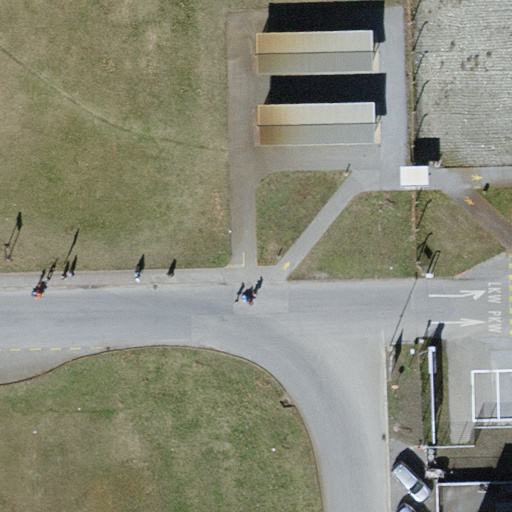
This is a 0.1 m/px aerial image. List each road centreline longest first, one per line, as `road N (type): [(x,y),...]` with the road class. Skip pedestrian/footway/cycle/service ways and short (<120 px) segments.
road 1 (unclassified): [(345,319),(0,321)]
road 2 (residential): [(349,511),(345,319)]
